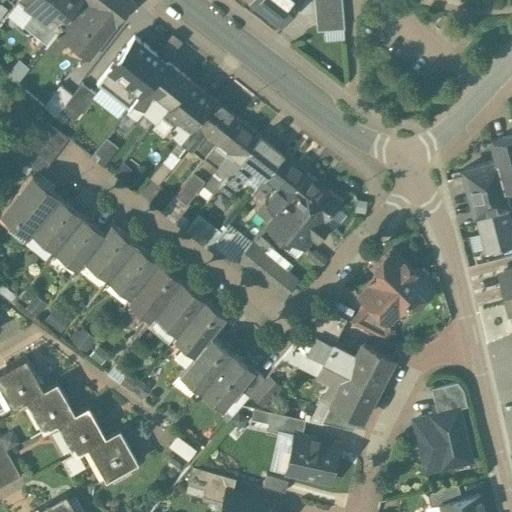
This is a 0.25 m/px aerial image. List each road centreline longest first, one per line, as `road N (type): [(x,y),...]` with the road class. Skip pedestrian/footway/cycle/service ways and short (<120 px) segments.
road 1 (residential): [(79,163),(293,318),(407,162)]
road 2 (residential): [(407,162),(311,104),(177,0)]
road 3 (residential): [(407,162),(438,213),(470,336)]
road 4 (residential): [(470,336),(511,506)]
road 5 (residential): [(371,465),(411,375),(470,336)]
road 6 (residential): [(484,88),(368,0)]
